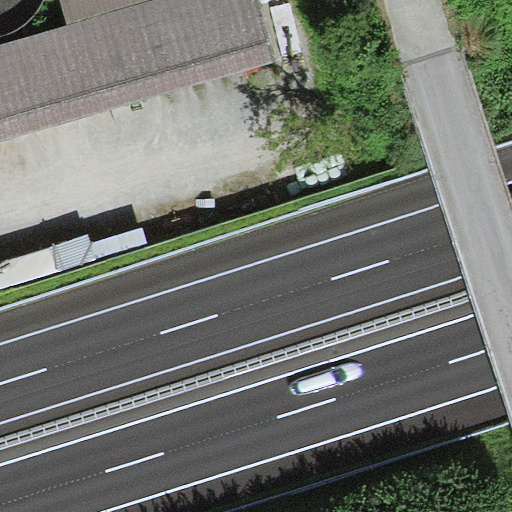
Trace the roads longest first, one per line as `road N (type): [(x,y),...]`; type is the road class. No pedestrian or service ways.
road 1 (motorway): [(511,221),(0,383)]
road 2 (motorway): [(0,504),(511,342)]
road 3 (residential): [(511,307),(414,0)]
road 4 (track): [(0,224),(254,160)]
